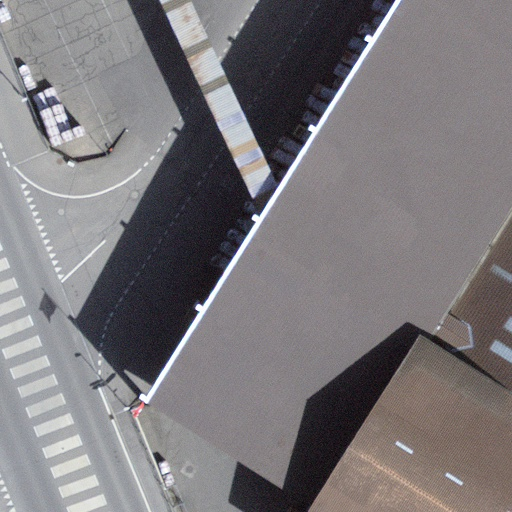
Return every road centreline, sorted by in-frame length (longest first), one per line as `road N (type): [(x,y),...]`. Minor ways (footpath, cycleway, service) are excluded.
road 1 (unclassified): [(287,0),(39,377)]
road 2 (secondary): [(92,511),(39,377)]
